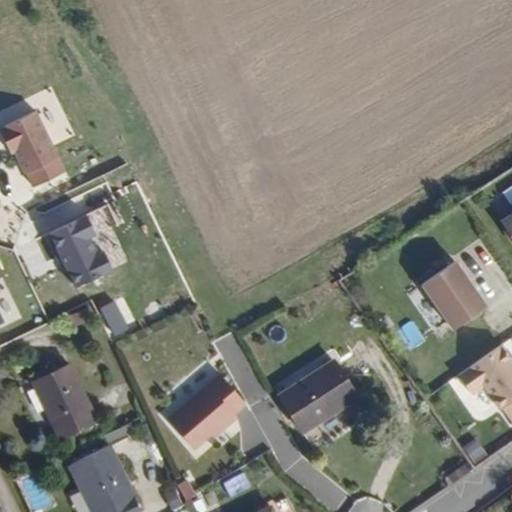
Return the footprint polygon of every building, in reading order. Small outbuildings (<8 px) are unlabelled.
[(64,174),(36,114),(1,131),(12,154),(16,153),(33,188),(64,174)] [(36,237),(67,223),(61,209),(29,223),(36,237)] [(97,234),(89,217),(54,232),(78,288),(115,272),(106,252),(100,254),(92,236),(97,234)] [(487,307),(456,261),(423,283),(454,328),(487,307)] [(511,417),(511,351),(502,339),(457,372),(473,393),(487,383),(511,417)] [(99,419),(71,362),(32,382),(59,438),(99,419)] [(302,440),(359,400),(335,365),(277,406),(302,440)] [(245,403),(218,371),(169,414),(196,445),(245,403)] [(142,511),(111,447),(73,466),(95,511),(142,511)] [(188,499),(198,493),(195,487),(185,492),(188,499)] [(188,499),(185,492),(172,499),(178,511),(182,511),(192,507),(188,499)] [(207,511),(198,493),(188,499),(192,507),(194,511),(207,511)]
